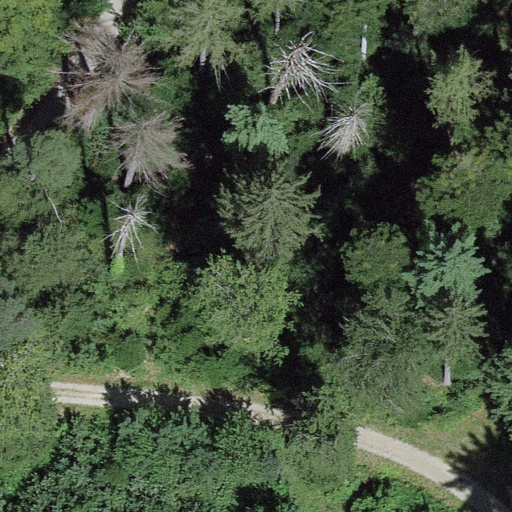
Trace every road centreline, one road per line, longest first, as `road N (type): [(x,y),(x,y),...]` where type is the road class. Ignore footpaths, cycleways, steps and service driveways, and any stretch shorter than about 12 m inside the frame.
road 1 (track): [(502,511),(469,476),(395,435),(327,419),(0,381)]
road 2 (track): [(0,168),(70,101),(128,0)]
